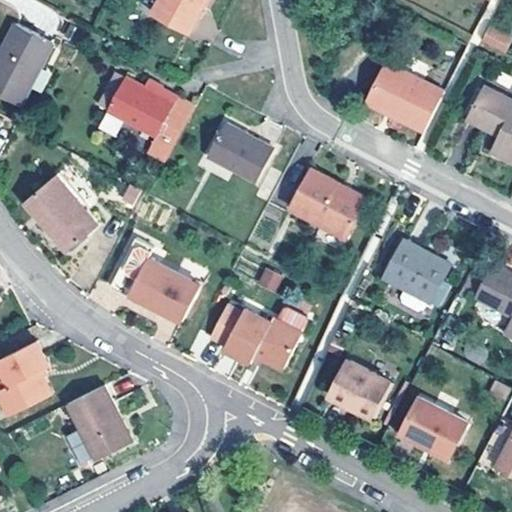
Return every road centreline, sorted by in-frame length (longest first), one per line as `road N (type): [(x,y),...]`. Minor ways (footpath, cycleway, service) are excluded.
road 1 (residential): [(0,229),(53,297),(186,379),(207,408)]
road 2 (residential): [(447,511),(290,431),(207,408)]
road 3 (residential): [(511,222),(320,123)]
road 4 (residential): [(207,408),(204,435),(189,459),(90,511)]
road 5 (track): [(511,62),(381,0)]
road 6 (residential): [(320,123),(292,86),(281,0)]
